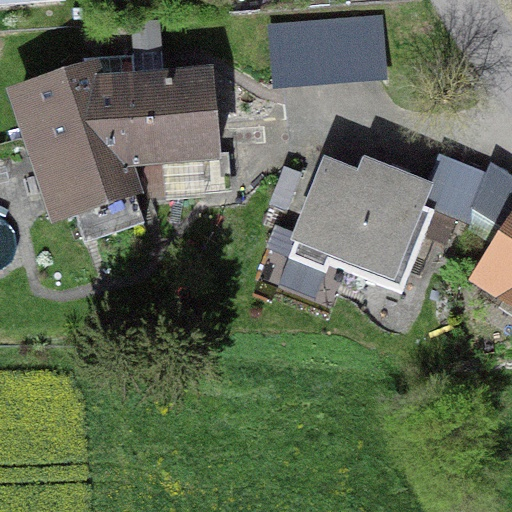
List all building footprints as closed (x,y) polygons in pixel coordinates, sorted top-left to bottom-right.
[(65,0),(0,0),(0,10),(66,5),(65,0)] [(388,84),(382,16),(267,26),(272,93),(388,84)] [(228,157),(220,157),(213,71),(164,76),(159,21),(131,25),(133,55),(85,59),(89,69),(7,96),(53,233),(144,204),(142,200),(166,200),(166,206),(229,204),(228,157)] [(493,247),(511,218),(511,179),(491,164),(487,175),(440,158),(427,190),(433,192),(425,211),(436,215),(426,240),(447,247),(459,222),(470,228),(468,233),(493,247)] [(357,177),(324,163),(289,249),(293,250),(288,262),(327,278),(331,269),(402,298),(426,240),(436,215),(425,211),(433,192),(427,190),(363,163),(357,177)] [(269,205),(288,212),(302,175),(284,168),(269,205)] [(511,314),(511,218),(493,247),(468,286),(511,314)]
